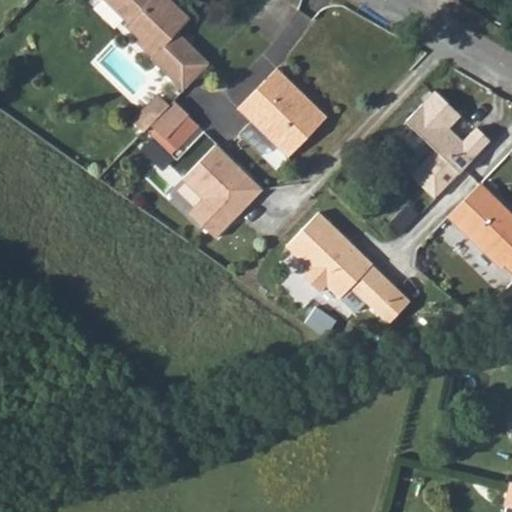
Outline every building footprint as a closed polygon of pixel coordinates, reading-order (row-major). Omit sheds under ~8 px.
[(185,84),(210,56),(176,24),(189,10),(179,0),(109,0),(125,14),(123,17),(136,31),(133,34),(150,51),(149,52),(185,84)] [(271,56),(232,96),(290,150),(329,111),(271,56)] [(434,87),(407,116),(436,145),(411,171),(436,195),(490,137),(476,123),(463,137),(444,119),(455,108),(434,87)] [(159,89),(143,106),(155,116),(171,99),(159,89)] [(155,116),(151,120),(165,134),(188,110),(174,97),(171,99),(155,116)] [(136,130),(140,132),(151,120),(155,116),(143,106),(133,116),(141,124),(136,130)] [(199,120),(188,110),(165,134),(168,136),(169,136),(177,143),(199,120)] [(219,139),(184,175),(204,195),(191,209),(219,234),(233,218),(231,217),(239,207),(241,209),(265,183),(219,139)] [(511,213),(479,183),(447,215),(500,266),(504,262),(511,270),(511,213)] [(319,211),(285,246),(306,269),(301,276),(320,295),(327,289),(340,301),(350,293),(389,326),(412,303),(319,211)] [(398,211),(388,221),(400,231),(409,221),(398,211)] [(310,318),(319,308),(316,304),(307,315),(310,318)] [(310,318),(304,324),(324,339),(337,321),(319,308),(310,318)] [(511,482),(508,481),(501,505),(511,508),(511,482)]
